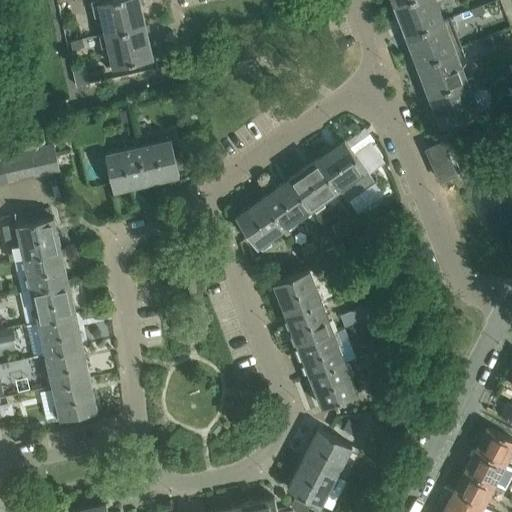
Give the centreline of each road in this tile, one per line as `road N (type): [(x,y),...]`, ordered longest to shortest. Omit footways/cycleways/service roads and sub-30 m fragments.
road 1 (residential): [(139,437),(157,476),(185,485),(260,460),(280,428),(280,397),(206,210)]
road 2 (residential): [(206,210),(131,239),(120,254),(139,437)]
road 3 (residential): [(499,311),(451,274),(391,118),(366,93)]
road 4 (residential): [(399,511),(499,311)]
road 5 (residential): [(206,210),(234,174),(338,100),(366,93)]
road 6 (residential): [(139,437),(0,463)]
